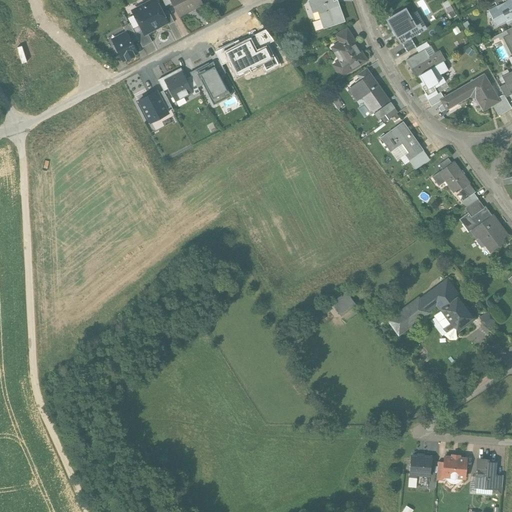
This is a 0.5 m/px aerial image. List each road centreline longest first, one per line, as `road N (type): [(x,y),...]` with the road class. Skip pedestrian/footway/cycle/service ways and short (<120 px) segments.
road 1 (track): [(47,423),(34,385),(19,129)]
road 2 (residential): [(511,363),(421,430),(428,439),(511,443)]
road 3 (residential): [(106,84),(272,0)]
road 4 (residential): [(454,139),(424,122),(387,69),(359,0)]
